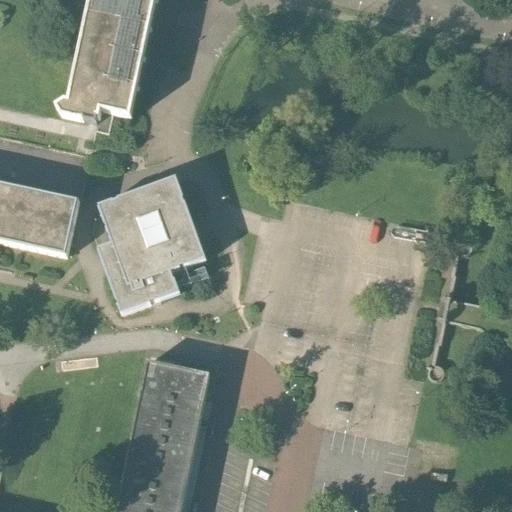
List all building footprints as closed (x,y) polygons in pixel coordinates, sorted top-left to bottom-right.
[(86,0),(65,102),(55,107),(62,118),(78,122),(76,131),(95,135),(109,138),(113,119),(129,122),(153,0),(86,0)] [(177,184),(100,211),(114,248),(99,253),(103,265),(108,277),(123,318),(151,308),(163,303),(181,297),(174,276),(206,264),(190,219),(177,184)] [(79,203),(0,185),(0,245),(66,260),(79,203)] [(453,249),(453,254),(432,366),(429,370),(428,377),(430,381),(436,383),(441,381),(444,379),(445,373),(443,368),(439,368),(449,323),(452,302),(461,260),(465,260),(470,259),(473,255),(475,249),(470,243),(465,242),(460,242),(457,245),(456,249),(453,249)] [(482,308),(452,302),(449,323),(478,328),(482,308)] [(149,366),(116,511),(181,511),(208,396),(213,397),(218,370),(191,364),(181,362),(179,372),(149,366)]
